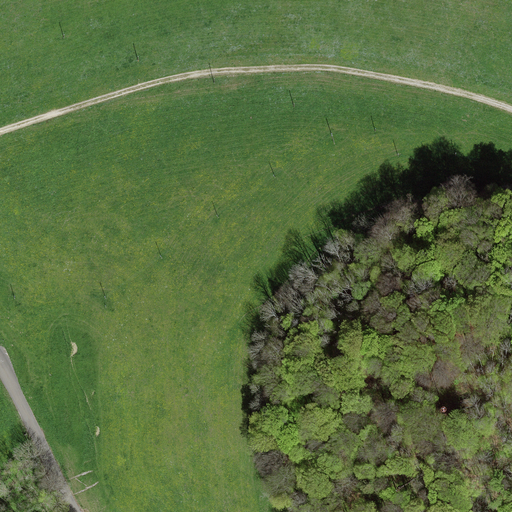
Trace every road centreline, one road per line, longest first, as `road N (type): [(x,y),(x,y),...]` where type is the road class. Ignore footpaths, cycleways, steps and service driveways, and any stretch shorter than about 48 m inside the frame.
road 1 (track): [(511,108),(351,70),(277,65),(165,78),(0,131)]
road 2 (unclassified): [(0,363),(74,511)]
